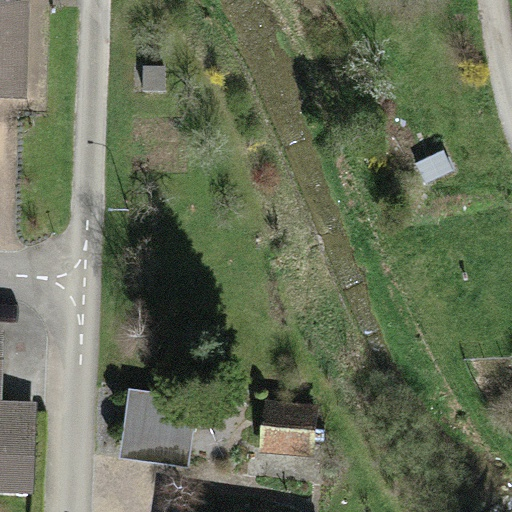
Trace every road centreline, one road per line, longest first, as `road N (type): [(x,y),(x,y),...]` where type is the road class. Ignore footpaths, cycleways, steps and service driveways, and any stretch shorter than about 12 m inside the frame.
road 1 (residential): [(83,292),(100,0)]
road 2 (residential): [(73,511),(83,292)]
